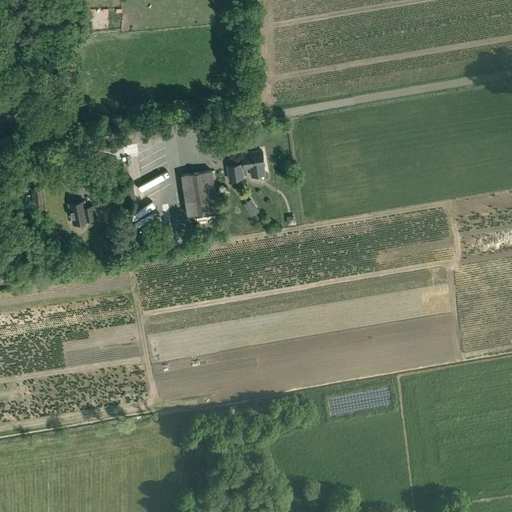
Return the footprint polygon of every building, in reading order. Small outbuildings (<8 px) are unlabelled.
[(16,97),(16,100),(37,94),(32,79),(21,82),(20,80),(10,83),(11,85),(8,86),(8,85),(0,87),(0,97),(1,103),(13,99),(12,98),(16,97)] [(155,141),(130,151),(133,157),(158,147),(155,141)] [(262,150),(242,153),(242,156),(239,156),(240,163),(227,165),(229,179),(243,177),(243,175),(247,174),(246,167),(264,164),(262,150)] [(211,169),(181,174),(187,214),(217,209),(211,169)] [(158,178),(137,188),(140,193),(161,183),(158,178)] [(45,207),(45,187),(32,188),(33,208),(45,207)] [(133,187),(125,188),(128,200),(136,199),(133,187)] [(85,206),(84,200),(69,203),(70,207),(67,207),(69,215),(71,215),(73,223),(88,220),(88,219),(96,217),(94,204),(85,206)] [(258,210),(254,204),(247,209),(251,215),(258,210)] [(195,223),(196,231),(217,228),(216,220),(195,223)] [(46,312),(85,310),(84,301),(46,303),(46,312)]
